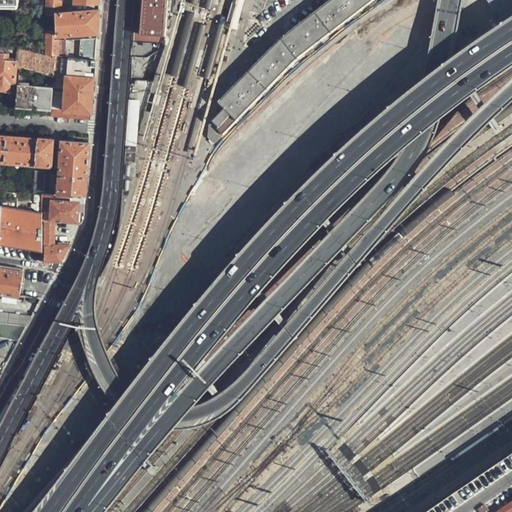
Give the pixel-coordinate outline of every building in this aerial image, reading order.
[(45,0),(45,9),(56,9),(61,9),(61,0),(45,0)] [(145,0),(144,34),(167,36),(169,0),(145,0)] [(330,0),(284,37),(220,101),(226,107),(215,120),(220,125),(219,128),(226,134),(300,58),(374,0),(330,0)] [(96,33),(97,10),(61,9),(56,9),(57,32),(77,32),(96,33)] [(52,29),(45,28),(45,50),(45,55),(53,55),(56,55),(57,38),(53,37),(53,35),(52,34),(52,29)] [(0,46),(19,52),(19,43),(0,38),(0,46)] [(78,57),(94,58),(95,38),(79,38),(78,57)] [(45,55),(45,50),(19,43),(19,52),(18,63),(52,72),(53,55),(45,55)] [(0,90),(7,91),(6,104),(14,105),(16,82),(16,77),(14,77),(15,57),(7,57),(7,51),(0,50),(0,90)] [(56,55),(53,55),(52,72),(52,74),(59,74),(60,56),(56,55)] [(65,74),(93,75),(93,68),(94,61),(67,59),(65,74)] [(62,111),(65,76),(59,74),(52,74),(51,85),(49,109),(49,110),(62,111)] [(92,95),(93,78),(65,76),(62,111),(76,112),(90,113),(92,95)] [(49,109),(51,85),(16,82),(14,105),(49,109)] [(2,161),(34,163),(36,139),(4,136),(2,161)] [(34,163),(44,164),(48,165),(51,140),(36,139),(34,163)] [(55,193),(84,195),(85,182),(88,142),(60,140),(57,175),(48,174),(47,190),(51,191),(56,189),(55,193)] [(32,192),(42,192),(44,164),(34,163),(32,192)] [(0,215),(0,243),(23,247),(23,222),(24,191),(2,189),(0,215)] [(45,224),(46,211),(48,193),(42,192),(32,192),(24,191),(23,222),(45,224)] [(83,208),(84,195),(55,193),(48,193),(46,211),(50,212),(50,220),(54,221),(79,221),(82,215),(83,208)] [(59,262),(68,244),(53,243),(53,236),(54,221),(50,220),(50,212),(46,211),(45,224),(42,250),(41,260),(59,262)] [(23,247),(42,250),(45,224),(23,222),(23,247)] [(19,295),(23,267),(11,266),(0,263),(0,292),(5,293),(4,299),(20,302),(23,301),(24,299),(25,296),(19,295)] [(0,338),(19,341),(27,325),(0,321),(0,338)] [(504,511),(511,507),(511,454),(427,511),(504,511)]
